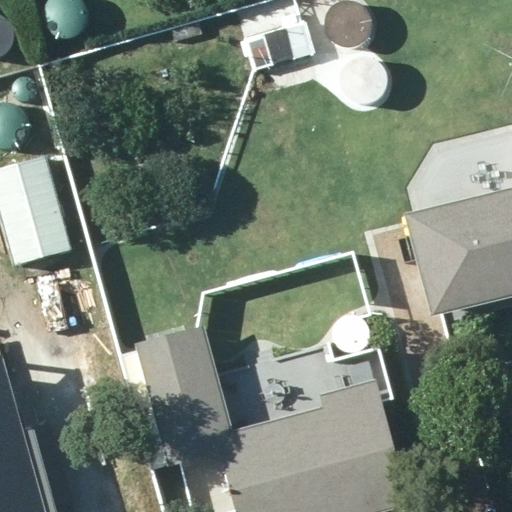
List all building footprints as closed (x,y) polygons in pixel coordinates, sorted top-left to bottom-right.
[(172,152),(135,149),(131,206),(167,209),(172,152)] [(0,169),(0,193),(20,267),(76,252),(50,156),(0,169)] [(511,194),(418,214),(439,314),(511,298),(511,194)] [(0,469),(39,459),(2,327),(0,327),(0,469)] [(249,511),(399,511),(417,507),(381,381),(326,396),(331,408),(241,433),(212,328),(143,348),(176,470),(233,455),(249,511)]
